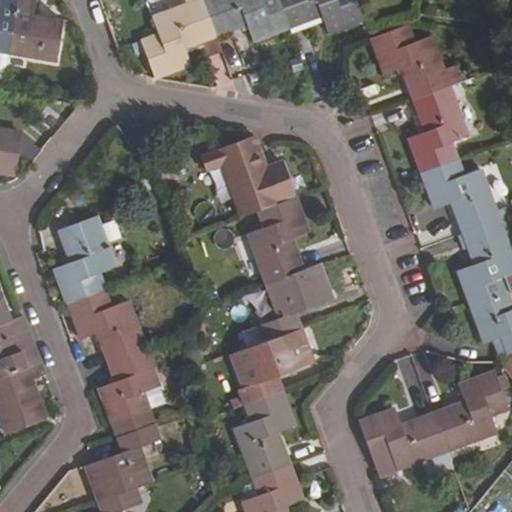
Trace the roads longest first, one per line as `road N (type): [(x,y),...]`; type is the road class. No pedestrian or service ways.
road 1 (residential): [(113,95),(321,128),(394,311),(323,411),(359,511)]
road 2 (residential): [(11,219),(85,436),(15,511)]
road 3 (residential): [(11,219),(113,95)]
